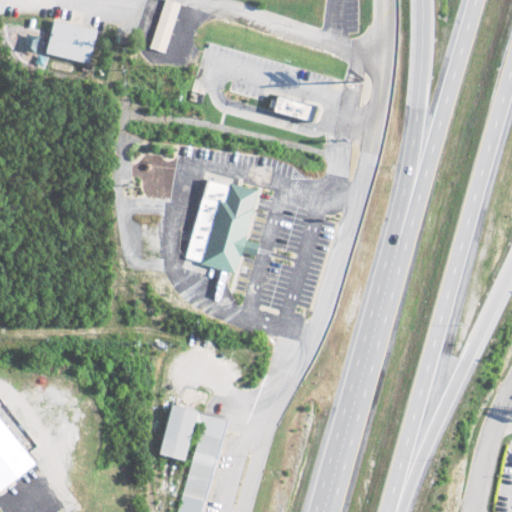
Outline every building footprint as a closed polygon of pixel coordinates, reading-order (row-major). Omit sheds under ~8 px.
[(160,0),(146,47),(163,52),(178,3),(167,0),(160,0)] [(85,62),(91,28),(47,20),(40,53),(85,62)] [(266,111),(307,121),(311,105),(270,94),(266,111)] [(182,260),(232,271),(236,252),(251,255),(253,242),(240,239),(250,189),(200,178),(182,260)] [(156,455),(182,459),(190,409),(164,405),(156,455)] [(201,511),(224,418),(201,413),(177,511),(201,511)] [(0,420),(0,491),(35,463),(0,420)]
